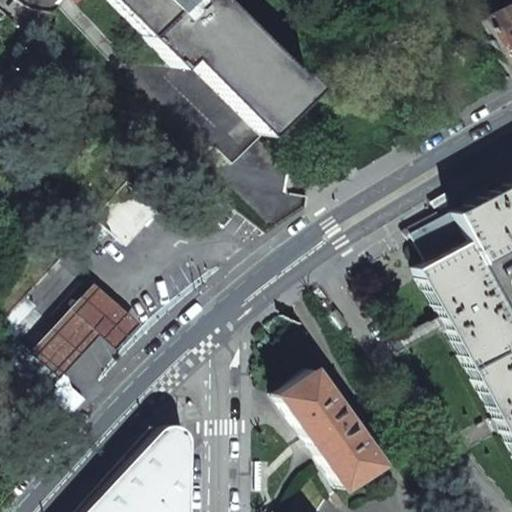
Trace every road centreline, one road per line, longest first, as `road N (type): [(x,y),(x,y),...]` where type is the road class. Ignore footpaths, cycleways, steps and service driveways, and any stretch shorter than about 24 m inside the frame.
road 1 (residential): [(305,240),(498,511)]
road 2 (secondary): [(193,332),(22,511)]
road 3 (secondary): [(511,116),(305,240)]
road 4 (residential): [(193,332),(218,429),(217,511)]
road 5 (secondary): [(305,240),(193,332)]
